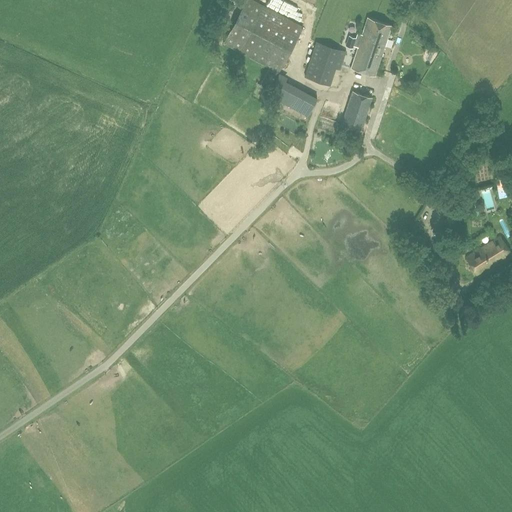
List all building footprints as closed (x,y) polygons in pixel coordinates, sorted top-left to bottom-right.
[(307,116),(317,98),(285,81),(287,78),(278,72),(303,27),(252,0),(246,0),(223,43),(245,55),(236,72),(270,90),(268,94),(307,116)] [(299,15),(307,17),(310,7),(301,5),(299,15)] [(358,33),(356,38),(349,36),(346,46),(353,49),(355,43),(359,44),(351,68),(375,76),(392,25),(367,17),(362,34),(358,33)] [(344,51),(315,42),(304,76),(324,82),(329,65),(339,69),(344,51)] [(361,130),(372,97),(352,91),(342,124),(361,130)] [(323,112),(336,117),(340,106),(328,101),(323,112)] [(490,206),(497,205),(493,186),(485,188),(490,206)] [(430,247),(422,232),(411,237),(419,252),(430,247)] [(500,236),(466,258),(476,275),(511,253),(500,236)]
